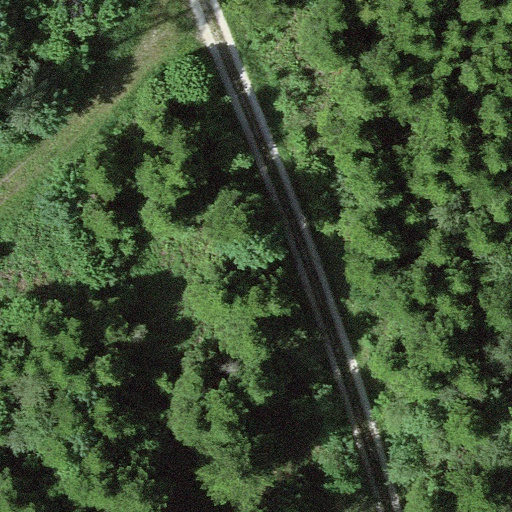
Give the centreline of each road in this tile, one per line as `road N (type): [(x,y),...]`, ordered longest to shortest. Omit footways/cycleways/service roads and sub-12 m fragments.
road 1 (track): [(207,0),(390,511)]
road 2 (track): [(0,189),(207,1)]
